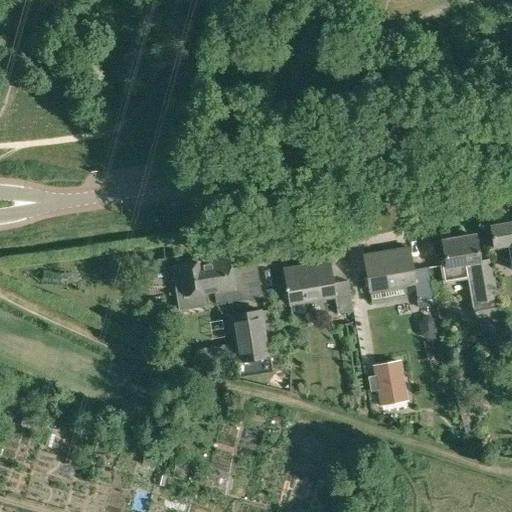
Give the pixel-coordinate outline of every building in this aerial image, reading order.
[(495,246),(511,242),(511,220),(491,224),(495,246)] [(443,239),(446,256),(438,257),(442,282),(450,281),(468,278),(476,320),(478,319),(481,332),(502,328),(495,294),(489,257),(479,259),(475,234),(443,239)] [(364,253),(371,288),(416,281),(409,245),(364,253)] [(182,260),(182,263),(171,265),(178,309),(208,305),(206,290),(217,288),(219,302),(261,297),(256,263),(231,267),(230,255),(226,255),(224,254),(217,255),(214,257),(200,259),(200,257),(182,260)] [(347,279),(333,282),(329,259),(284,267),(288,289),(277,291),(282,322),(293,320),(290,302),(335,295),(338,312),(353,309),(347,279)] [(361,297),(363,312),(380,310),(378,294),(361,297)] [(419,298),(417,298),(418,307),(431,305),(429,296),(419,298)] [(274,308),(261,310),(260,308),(230,314),(238,363),(269,358),(266,339),(279,336),(274,308)] [(428,316),(421,317),(418,323),(420,333),(426,337),(433,335),(437,329),(434,319),(428,316)] [(376,388),(379,403),(406,398),(399,359),(372,364),(373,374),(367,375),(370,389),(376,388)] [(449,439),(459,443),(463,433),(453,429),(449,439)]
